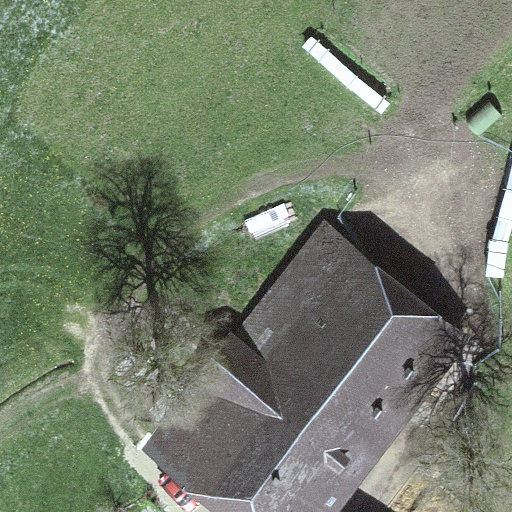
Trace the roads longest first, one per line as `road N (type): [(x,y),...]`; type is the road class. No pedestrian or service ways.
road 1 (track): [(361,511),(478,338),(428,149),(439,128),(511,83)]
road 2 (track): [(120,308),(97,359),(100,379),(127,444),(194,511)]
